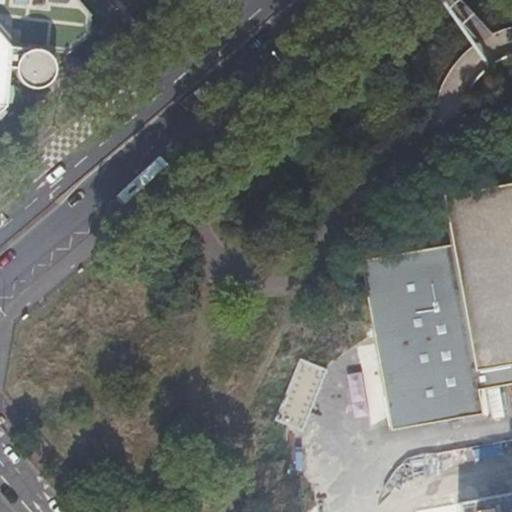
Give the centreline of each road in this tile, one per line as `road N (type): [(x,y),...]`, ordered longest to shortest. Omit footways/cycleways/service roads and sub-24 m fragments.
road 1 (secondary): [(0,275),(318,0)]
road 2 (secondary): [(259,0),(0,216)]
